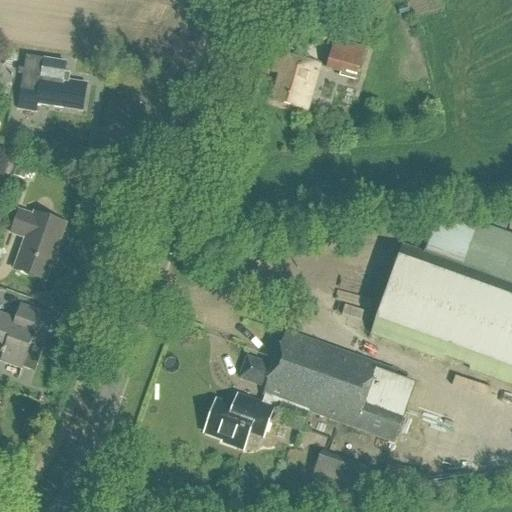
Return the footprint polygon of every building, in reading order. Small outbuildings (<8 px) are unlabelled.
[(344,9),(340,20),(369,29),(373,17),(344,9)] [(335,42),(327,71),(356,79),(364,51),(335,42)] [(281,73),(273,103),(306,112),(320,66),(278,54),(273,71),(281,73)] [(21,90),(18,110),(36,113),(37,106),(82,113),(87,86),(63,82),(65,65),(43,61),(26,58),(21,90)] [(3,153),(0,161),(0,173),(10,177),(17,159),(3,153)] [(18,164),(13,175),(24,180),(29,169),(18,164)] [(19,212),(11,235),(26,240),(14,271),(45,282),(65,226),(34,215),(33,217),(19,212)] [(511,239),(460,220),(437,222),(426,254),(424,258),(402,250),(371,335),(511,385),(511,239)] [(0,354),(2,355),(0,359),(0,360),(21,368),(32,340),(44,344),(52,320),(19,308),(14,322),(0,316),(0,354)] [(272,412),(270,411),(274,401),(282,405),(308,414),(393,445),(414,388),(374,373),(377,366),(286,334),(263,398),(265,398),(261,408),(242,401),(238,412),(215,403),(204,434),(222,440),(222,442),(244,450),(250,432),(263,437),(272,412)] [(250,378),(268,381),(270,370),(252,367),(250,378)] [(282,405),(276,421),(302,430),(308,414),(282,405)] [(425,482),(389,469),(384,481),(320,459),(312,482),(327,487),(324,498),(345,506),(349,495),(372,503),(375,495),(398,503),(400,500),(416,506),(425,482)] [(511,484),(511,474),(493,477),(495,487),(511,484)]
